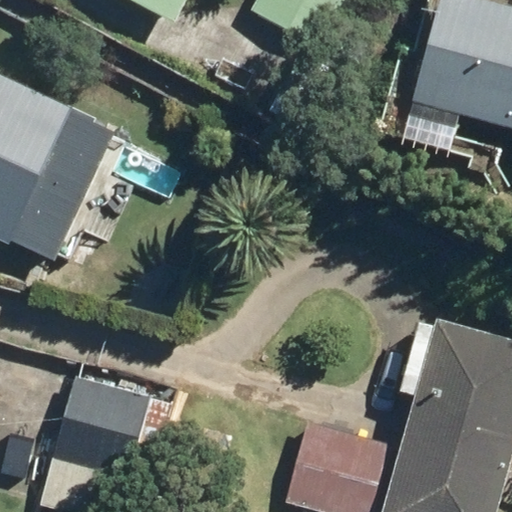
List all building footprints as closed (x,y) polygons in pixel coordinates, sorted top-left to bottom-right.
[(190,0),(127,0),(176,27),(190,0)] [(356,0),(259,0),(252,13),(327,53),(356,0)] [(511,11),(469,0),(442,0),(414,107),(511,133),(511,11)] [(0,243),(12,249),(14,245),(56,265),(118,134),(0,78),(0,243)] [(498,511),(511,467),(511,344),(440,324),(438,330),(422,325),(402,396),(417,400),(385,511),(498,511)] [(174,405),(77,380),(43,507),(63,511),(113,511),(122,479),(130,481),(133,470),(155,475),(174,405)] [(372,511),(390,449),(310,427),(288,505),(314,511),(372,511)]
